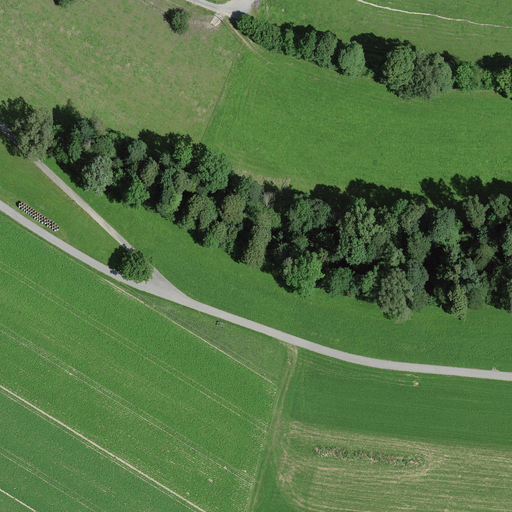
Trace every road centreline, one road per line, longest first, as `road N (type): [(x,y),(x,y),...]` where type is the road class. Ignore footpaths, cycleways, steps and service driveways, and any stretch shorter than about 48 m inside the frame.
road 1 (unclassified): [(511,378),(394,368),(319,350),(117,278),(0,205)]
road 2 (track): [(511,78),(312,47),(183,0)]
road 3 (track): [(0,123),(173,298)]
